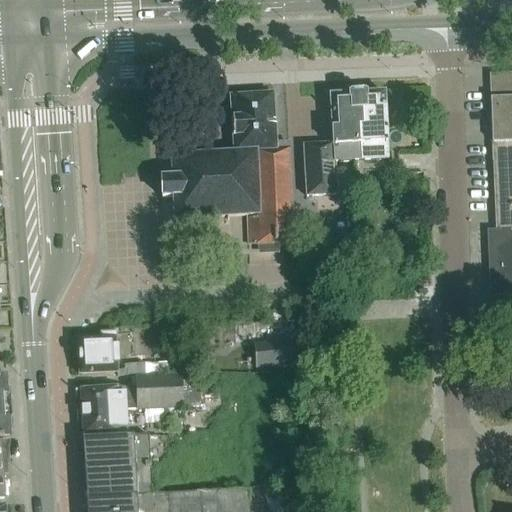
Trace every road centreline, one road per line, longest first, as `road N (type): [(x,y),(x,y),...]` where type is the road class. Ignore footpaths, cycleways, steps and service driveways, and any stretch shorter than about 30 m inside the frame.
road 1 (residential): [(456,454),(447,20)]
road 2 (secondary): [(46,43),(447,20)]
road 3 (secondary): [(34,346),(58,257),(46,43)]
road 4 (secondary): [(11,43),(21,279),(34,346)]
road 5 (secondary): [(218,0),(43,5)]
road 6 (secondary): [(45,511),(34,346)]
